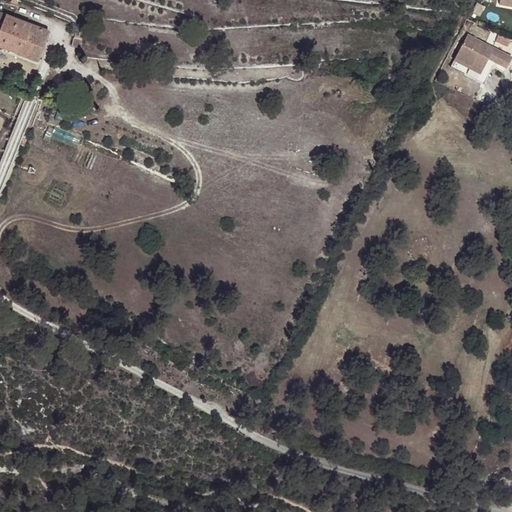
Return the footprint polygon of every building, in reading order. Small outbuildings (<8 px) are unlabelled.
[(485,4),(478,0),(473,10),(481,14),(485,4)] [(52,32),(7,15),(0,34),(0,47),(41,62),(52,32)] [(489,56),(495,60),(506,66),(511,56),(511,55),(469,31),(454,56),(480,72),(489,56)] [(511,37),(500,32),(497,39),(509,44),(511,37)] [(483,81),(495,60),(489,56),(480,72),(454,56),(451,62),(483,81)]
